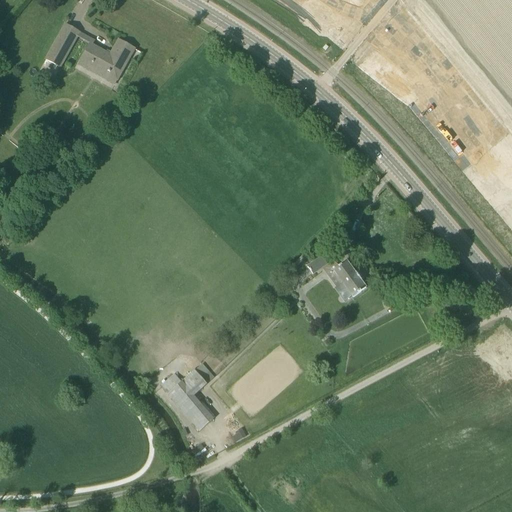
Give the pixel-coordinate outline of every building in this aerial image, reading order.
[(61,67),(71,50),(77,38),(80,33),(65,25),(46,59),(61,67)] [(110,55),(90,44),(84,56),(82,60),(118,80),(135,49),(118,40),(110,55)] [(313,275),(332,261),(334,260),(328,252),(307,268),(313,275)] [(342,284),(353,298),(366,289),(361,281),(363,279),(358,272),(355,274),(347,262),(340,267),(328,276),(337,288),(342,284)] [(175,374),(161,386),(199,432),(214,420),(194,396),(207,385),(194,370),(181,382),(175,374)] [(232,437),(235,443),(245,437),(241,429),(235,433),(236,435),(232,437)]
